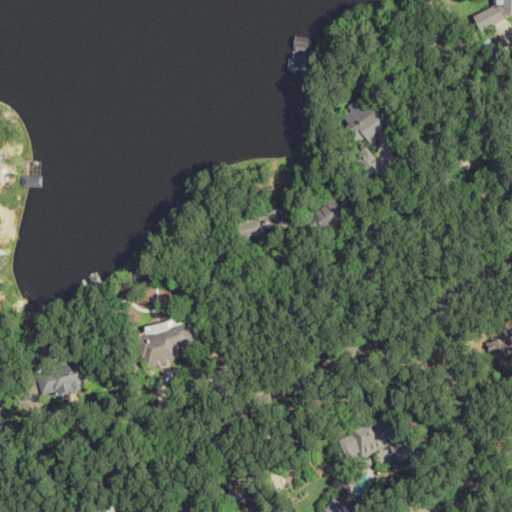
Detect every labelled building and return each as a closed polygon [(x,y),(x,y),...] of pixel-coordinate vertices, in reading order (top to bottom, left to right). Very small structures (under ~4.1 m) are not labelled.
[(511,22),(511,0),(498,0),(499,10),(477,11),(477,22),(511,22)] [(359,141),(365,137),(370,144),(392,129),(387,121),(395,116),(366,75),(353,84),(363,98),(340,114),(359,141)] [(40,187),(40,161),(18,161),(18,187),(40,187)] [(323,227),(354,206),(343,189),(311,210),(323,227)] [(236,224),(245,250),(268,243),(265,234),(287,227),(282,209),(236,224)] [(175,321),(137,331),(147,369),(183,359),(180,347),(205,341),(199,319),(176,325),(175,321)] [(499,373),(511,370),(511,338),(510,326),(491,329),(499,373)] [(88,362),(40,367),(42,393),(91,388),(88,362)] [(392,446),(399,463),(411,459),(391,409),(337,431),(350,463),(392,446)] [(351,511),(353,510),(338,498),(327,511),(351,511)]
